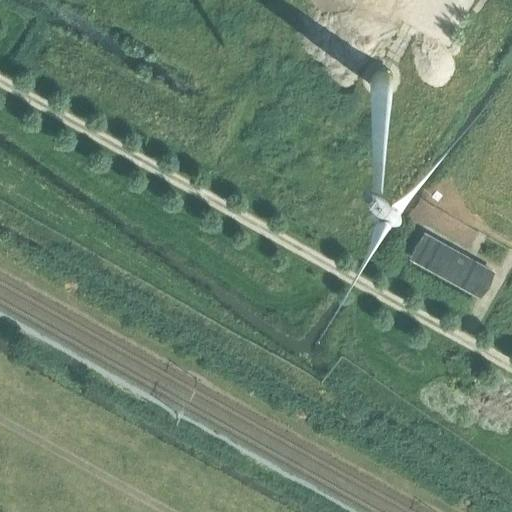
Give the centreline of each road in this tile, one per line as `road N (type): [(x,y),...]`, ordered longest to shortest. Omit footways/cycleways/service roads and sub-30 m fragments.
road 1 (track): [(511,367),(0,81)]
road 2 (track): [(170,511),(0,418)]
